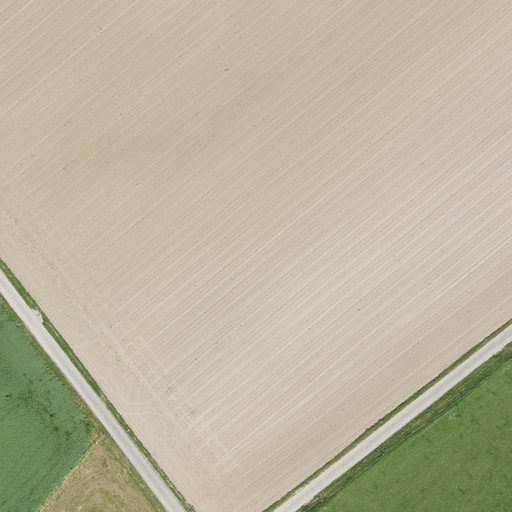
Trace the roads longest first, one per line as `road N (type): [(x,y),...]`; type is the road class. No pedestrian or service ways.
road 1 (track): [(0,277),(179,511)]
road 2 (track): [(286,511),(511,334)]
